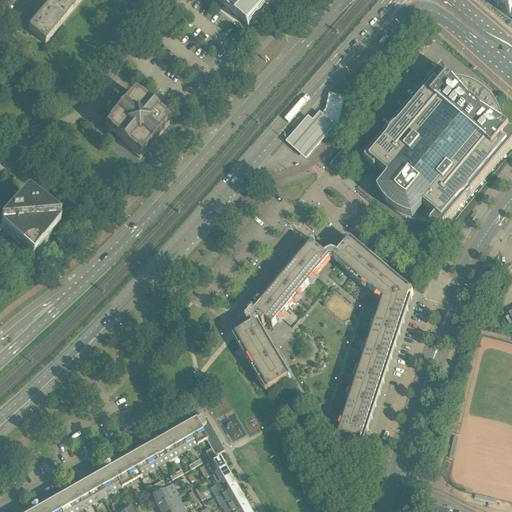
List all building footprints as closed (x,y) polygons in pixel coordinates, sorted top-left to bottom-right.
[(53,0),(49,5),(66,19),(82,0),(53,0)] [(214,0),(249,29),(272,0),(214,0)] [(511,0),(488,0),(496,7),(497,6),(499,8),(499,9),(507,16),(508,15),(510,17),(511,18),(511,17),(511,16),(511,0)] [(66,19),(49,5),(29,29),(45,43),(66,19)] [(165,30),(173,36),(187,19),(179,13),(165,30)] [(495,104),(493,101),(491,100),(489,98),(487,96),(484,94),(482,92),(479,91),(477,89),(474,88),(471,87),(469,86),(466,85),(463,85),(460,84),(456,84),(443,72),(444,71),(443,69),(442,71),(441,71),(423,93),(420,91),(364,158),(367,160),(366,160),(367,160),(365,162),(374,170),(376,168),(381,171),(380,172),(388,178),(377,191),(378,194),(379,196),(381,198),(382,200),(383,201),(384,202),(386,205),(388,207),(390,209),(392,211),(394,212),(396,214),(399,216),(401,217),(404,218),(407,219),(409,220),(412,221),(443,228),(445,226),(448,228),(511,152),(511,149),(511,147),(511,130),(505,125),(504,122),(503,119),(502,117),(501,114),(500,111),(498,109),(497,106),(495,104)] [(103,130),(139,160),(169,124),(156,113),(156,114),(153,111),(156,107),(152,103),(149,108),(146,105),(133,94),(103,130)] [(334,128),(335,129),(337,126),(338,124),(339,122),(340,120),(340,118),(344,98),(329,95),(326,111),(324,112),(325,112),(321,116),(334,128)] [(336,131),(320,117),(313,125),(307,121),(285,146),(306,164),(336,131)] [(2,234),(26,254),(32,259),(59,227),(58,227),(56,225),(58,222),(59,222),(32,200),(26,195),(1,225),(2,225),(4,227),(3,227),(2,227),(1,227),(1,228),(0,229),(0,230),(1,230),(1,231),(2,231),(3,231),(4,231),(5,231),(3,233),(2,234)] [(318,238),(310,247),(328,262),(330,260),(333,260),(336,262),(351,244),(342,236),(341,237),(340,238),(338,239),(337,240),(335,241),(334,241),(332,242),(331,242),(329,242),(327,242),(326,242),(324,241),(323,241),(321,240),(320,239),(318,238),(317,238),(318,238)] [(383,302),(379,314),(339,436),(361,443),(409,298),(411,297),(412,296),(413,295),(413,294),(413,293),(412,292),(411,291),(410,291),(409,291),(407,292),(351,244),(336,262),(383,302)] [(235,336),(236,336),(268,391),(288,379),(256,325),(259,323),(262,325),(265,322),(272,328),(328,262),(310,247),(255,313),(253,311),(254,311),(253,310),(246,318),(246,319),(246,320),(246,321),(246,322),(247,323),(248,323),(249,323),(250,323),(252,326),(235,336)] [(194,422),(185,427),(195,444),(197,447),(206,442),(213,453),(207,457),(209,460),(224,452),(206,418),(202,420),(200,418),(195,421),(194,422)] [(185,427),(176,432),(187,452),(197,447),(195,444),(185,427)] [(176,432),(166,437),(178,458),(187,452),(176,432)] [(166,437),(157,442),(169,463),(178,458),(166,437)] [(157,442),(148,448),(159,468),(169,463),(157,442)] [(148,448),(138,453),(140,456),(148,471),(150,474),(159,468),(148,448)] [(105,472),(100,475),(112,495),(122,489),(134,482),(150,474),(148,471),(140,456),(138,453),(123,462),(112,468),(109,463),(102,467),(105,472)] [(204,468),(210,477),(225,469),(222,464),(225,462),(222,457),(204,468)] [(210,477),(215,487),(230,478),(225,469),(225,468),(225,469),(210,477)] [(100,475),(91,480),(102,500),(112,495),(100,475)] [(215,487),(220,496),(235,487),(230,478),(215,487)] [(91,480),(82,485),(93,506),(102,500),(91,480)] [(82,485),(72,491),(84,511),(93,506),(82,485)] [(157,507),(176,496),(178,496),(172,486),(152,497),(157,507),(157,508),(157,507)] [(215,499),(220,509),(241,497),(236,488),(236,487),(235,487),(220,496),(215,499)] [(72,491),(63,496),(72,511),(82,511),(84,511),(72,491)] [(72,511),(63,496),(53,501),(59,511),(72,511)] [(157,507),(159,511),(170,511),(182,506),(176,496),(157,507)] [(222,511),(236,511),(247,506),(246,506),(241,497),(220,509),(222,511)] [(59,511),(53,501),(44,507),(46,511),(59,511)]
